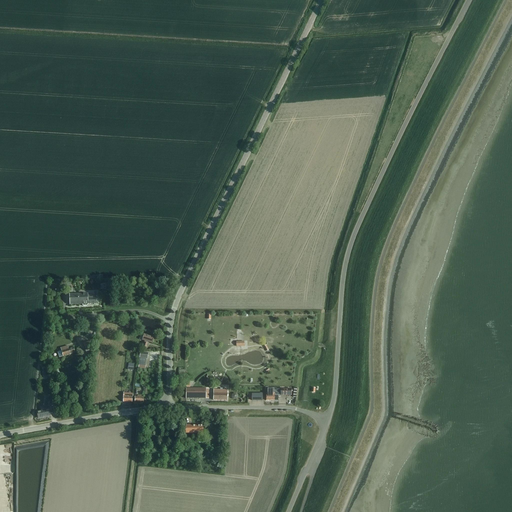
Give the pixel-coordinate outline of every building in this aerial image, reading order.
[(90,293),(69,294),(69,305),(83,304),(83,306),(88,306),(88,304),(96,304),(96,295),(90,295),(90,293)] [(148,343),(147,343),(148,342),(153,343),(154,338),(144,334),(142,340),(145,341),(145,342),(144,342),(143,347),(147,348),(148,343)] [(75,353),(73,347),(68,348),(68,346),(60,348),(61,351),(58,352),(59,357),(75,353)] [(206,399),(206,389),(186,388),(186,399),(206,399)] [(274,389),(264,389),(265,393),(266,393),(266,401),(274,401),(274,395),(281,395),(281,389),(274,389)] [(227,401),(228,394),(228,391),(215,390),(214,400),(218,401),(218,400),(227,401)] [(124,402),(132,402),(132,393),(123,393),(124,402)] [(50,411),(53,410),(53,409),(50,395),(46,396),(49,409),(39,411),(39,410),(37,410),(38,411),(37,411),(38,418),(51,416),(50,411)] [(203,424),(185,425),(185,433),(198,433),(198,436),(203,436),(203,424)]
